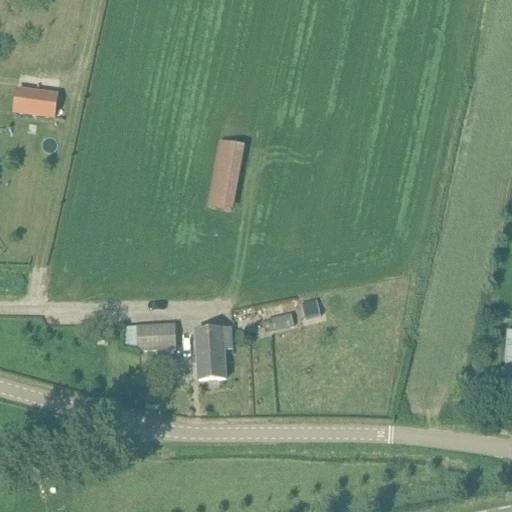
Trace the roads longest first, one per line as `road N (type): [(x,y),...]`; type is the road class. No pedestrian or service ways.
road 1 (unclassified): [(96,415),(186,434),(393,435),(511,450)]
road 2 (unknown): [(0,312),(180,319),(314,291)]
